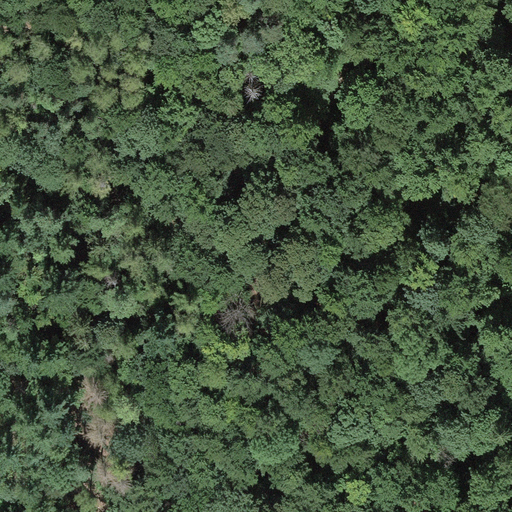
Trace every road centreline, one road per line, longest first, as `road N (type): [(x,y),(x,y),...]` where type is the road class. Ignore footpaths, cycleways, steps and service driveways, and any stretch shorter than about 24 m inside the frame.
road 1 (track): [(378,0),(296,109),(178,169),(84,173),(0,134)]
road 2 (track): [(414,511),(482,389),(511,356)]
